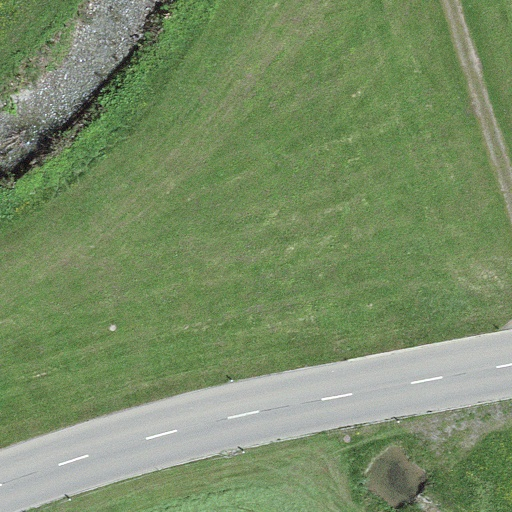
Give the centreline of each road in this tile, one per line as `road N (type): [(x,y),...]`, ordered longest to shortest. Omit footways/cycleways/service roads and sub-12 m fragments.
road 1 (secondary): [(0,485),(164,435),(511,366)]
road 2 (track): [(450,0),(511,207)]
